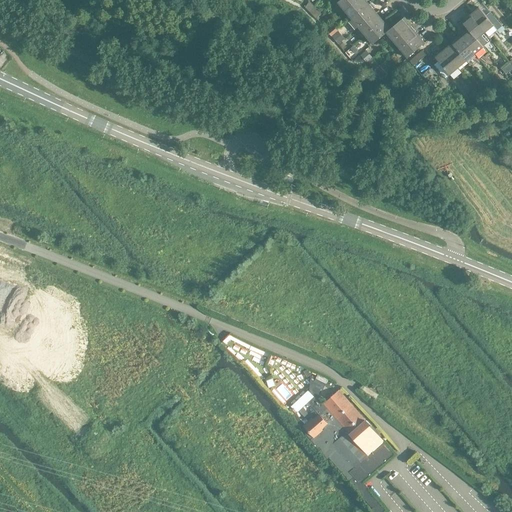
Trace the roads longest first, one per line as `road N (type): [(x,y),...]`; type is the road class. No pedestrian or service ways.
road 1 (unclassified): [(456,260),(448,235),(346,200),(258,140),(241,139),(229,150),(232,178)]
road 2 (secondary): [(232,178),(0,80)]
road 3 (secondary): [(166,511),(0,325)]
road 4 (secondary): [(456,260),(232,178)]
